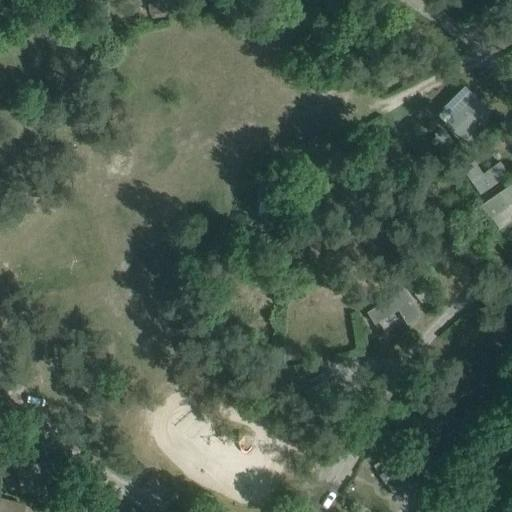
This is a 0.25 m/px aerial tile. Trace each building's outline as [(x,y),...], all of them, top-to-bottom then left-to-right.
[(165,0),(158,0),(150,1),(152,14),(167,12),(165,0)] [(442,107),(452,117),(445,124),(462,142),(491,113),(464,86),(442,107)] [(462,168),(480,194),(510,174),(501,160),(483,172),(474,159),(462,168)] [(275,203),(274,218),(308,222),(315,180),(264,172),(261,187),(260,187),(258,201),(275,203)] [(279,287),(227,279),(223,305),(274,313),(279,287)] [(367,312),(374,325),(398,310),(407,325),(422,316),(405,288),(367,312)] [(410,417),(414,432),(445,422),(449,434),(459,430),(451,405),(410,417)] [(467,452),(490,472),(511,445),(511,420),(487,451),(476,441),(467,452)] [(412,471),(420,485),(429,479),(423,468),(429,466),(422,446),(413,450),(418,467),(412,471)] [(396,498),(416,483),(397,455),(384,463),(395,479),(387,484),(396,498)] [(0,511),(25,511),(27,505),(0,497),(0,511)]
